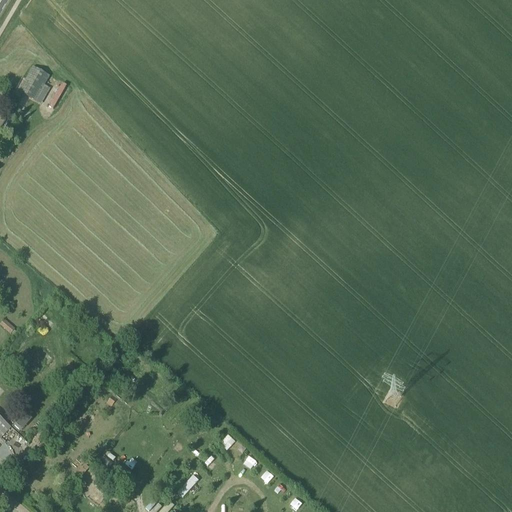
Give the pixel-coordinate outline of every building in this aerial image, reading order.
[(50,77),(34,67),(19,92),(41,105),(50,89),(45,86),(50,77)] [(11,335),(16,330),(9,324),(4,329),(11,335)] [(9,438),(15,432),(0,417),(0,439),(5,434),(9,438)] [(226,451),(235,441),(227,435),(219,444),(226,451)] [(197,449),(205,453),(209,445),(201,441),(197,449)] [(215,473),(220,467),(209,458),(204,463),(215,473)] [(196,474),(202,480),(206,475),(199,470),(196,474)] [(193,477),(178,494),(183,499),(198,482),(193,477)]
